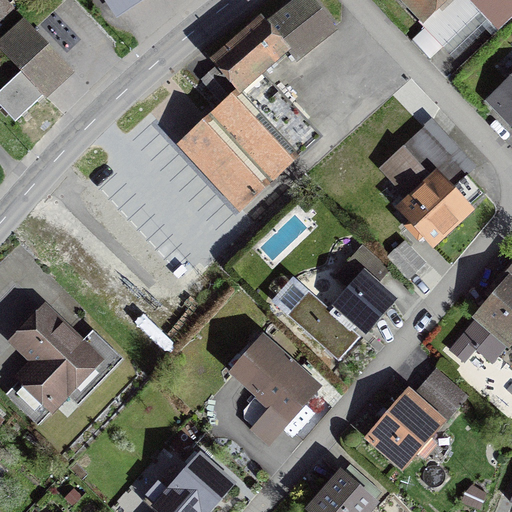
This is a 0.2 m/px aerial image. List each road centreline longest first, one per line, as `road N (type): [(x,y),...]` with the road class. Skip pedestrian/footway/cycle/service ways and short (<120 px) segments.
road 1 (residential): [(254,511),(511,211)]
road 2 (tertiary): [(0,223),(133,82),(235,0)]
road 3 (residential): [(511,173),(357,0)]
